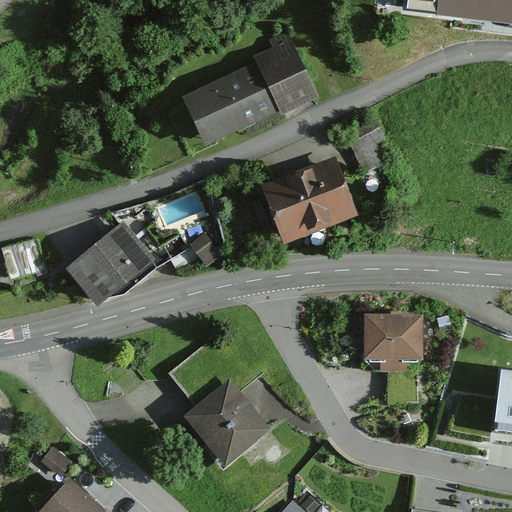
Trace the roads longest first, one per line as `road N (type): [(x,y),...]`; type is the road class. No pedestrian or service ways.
road 1 (residential): [(511,56),(468,53),(179,180),(0,235)]
road 2 (residential): [(262,278),(340,434),(385,463),(511,483)]
road 3 (tertiary): [(262,278),(24,340)]
road 4 (residential): [(24,340),(120,476),(161,511)]
road 5 (tertiary): [(467,272),(364,269),(262,278)]
